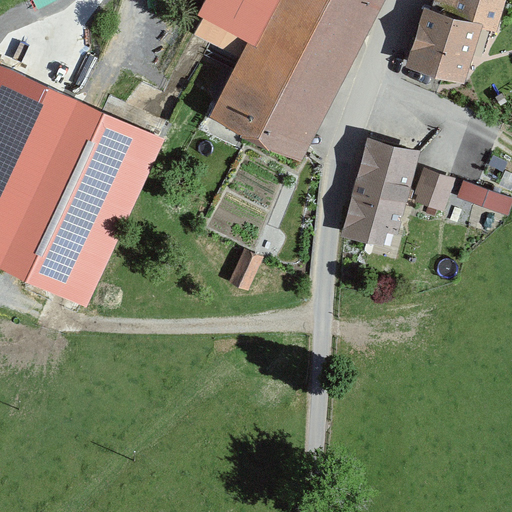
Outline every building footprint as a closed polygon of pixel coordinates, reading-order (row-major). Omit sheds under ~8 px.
[(378,0),(202,0),(200,5),(250,30),(212,105),(302,150),(378,0)] [(508,0),(433,0),(433,2),(424,0),(422,0),(405,62),(462,78),(478,19),(487,22),(492,0),(496,0),(507,3),(508,0)] [(163,137),(49,82),(0,183),(0,260),(85,301),(163,137)] [(414,145),(365,133),(341,235),(390,246),(414,145)] [(414,196),(447,205),(456,172),(423,163),(414,196)] [(510,211),(511,204),(511,190),(463,174),(457,194),(510,211)] [(229,278),(249,286),(264,251),(244,243),(229,278)]
